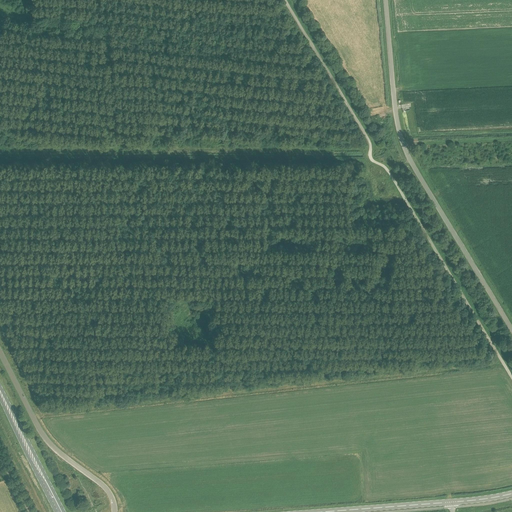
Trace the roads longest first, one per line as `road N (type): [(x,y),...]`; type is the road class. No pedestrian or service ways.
road 1 (tertiary): [(511,329),(404,148),(385,0)]
road 2 (unclassified): [(124,511),(114,475),(49,443),(0,352)]
road 3 (tertiary): [(325,511),(451,501)]
